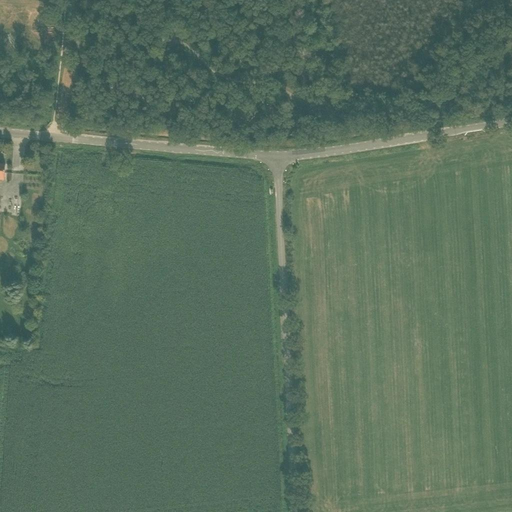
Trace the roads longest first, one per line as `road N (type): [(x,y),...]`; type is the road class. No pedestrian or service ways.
road 1 (unclassified): [(294,511),(277,156)]
road 2 (unclassified): [(277,156),(0,132)]
road 3 (unclassified): [(277,156),(511,121)]
